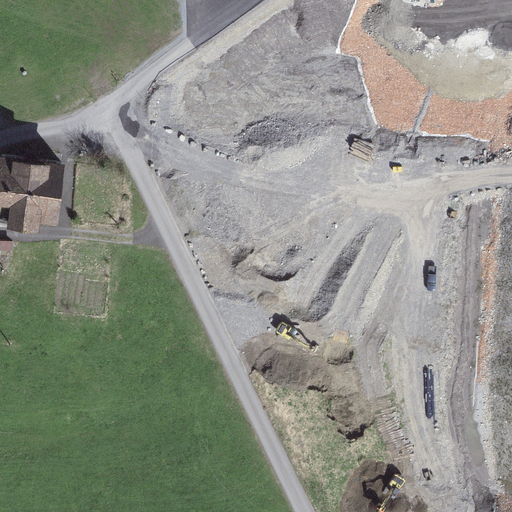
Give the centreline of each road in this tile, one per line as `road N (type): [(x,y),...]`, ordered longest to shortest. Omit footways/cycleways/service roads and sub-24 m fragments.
road 1 (track): [(99,104),(301,511)]
road 2 (track): [(0,149),(99,104),(251,0)]
